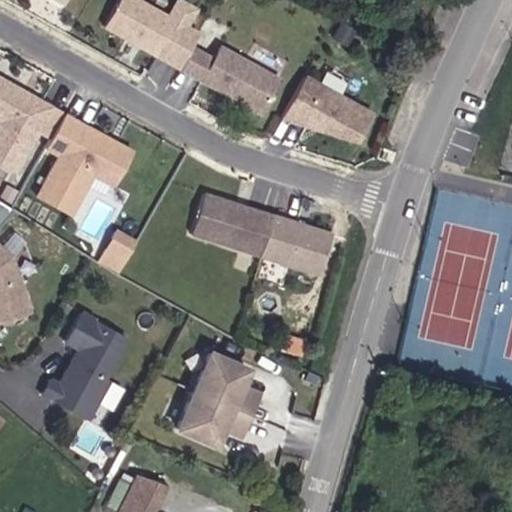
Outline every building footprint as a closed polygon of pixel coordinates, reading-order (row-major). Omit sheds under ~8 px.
[(174,21),(135,0),(116,0),(102,26),(126,39),(131,38),(137,41),(138,47),(155,56),(174,21)] [(277,79),(218,46),(210,59),(199,80),(258,113),(277,79)] [(210,59),(188,47),(177,68),(199,80),(210,59)] [(369,114),(301,77),(278,118),(295,123),(298,117),(330,134),(354,142),(369,114)] [(48,138),(61,114),(47,107),(44,111),(19,98),(17,90),(0,80),(0,163),(13,170),(35,130),(48,138)] [(47,107),(17,90),(19,98),(44,111),(47,107)] [(109,185),(128,152),(61,114),(48,138),(44,145),(57,153),(33,195),(66,214),(89,174),(109,185)] [(465,167),(467,158),(460,157),(459,166),(465,167)] [(257,256),(269,215),(243,207),(239,210),(231,207),(231,204),(200,194),(187,235),(257,256)] [(315,274),(327,233),(269,215),(257,256),(315,274)] [(0,250),(0,322),(27,313),(8,257),(0,250)] [(125,337),(79,311),(63,340),(77,348),(57,383),(47,378),(39,393),(84,419),(107,380),(102,377),(125,337)] [(302,353),(303,335),(284,333),(283,351),(302,353)] [(177,432),(214,447),(224,424),(242,431),(254,401),(236,393),(245,370),(208,356),(177,432)] [(150,511),(164,485),(136,475),(131,486),(119,509),(117,511),(150,511)] [(119,509),(131,486),(119,480),(108,504),(119,509)]
